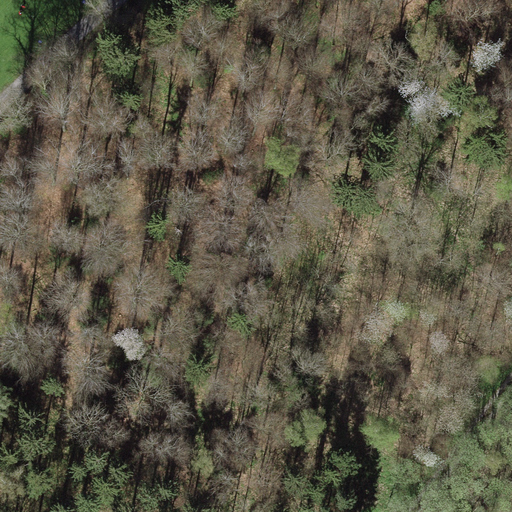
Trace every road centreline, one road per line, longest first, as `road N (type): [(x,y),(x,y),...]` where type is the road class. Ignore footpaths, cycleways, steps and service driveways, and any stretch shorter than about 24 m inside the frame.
road 1 (track): [(414,511),(511,385)]
road 2 (unclassified): [(0,101),(121,0)]
